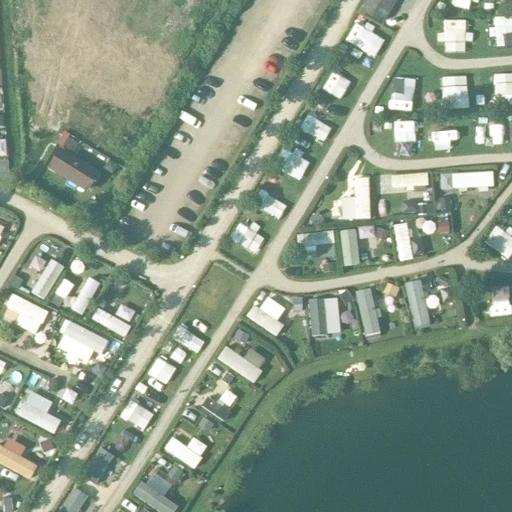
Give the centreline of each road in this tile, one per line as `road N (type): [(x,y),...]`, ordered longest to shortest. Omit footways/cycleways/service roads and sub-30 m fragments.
road 1 (unknown): [(452,261),(322,286),(282,285),(264,272),(428,0)]
road 2 (unknown): [(108,511),(264,272)]
road 3 (unknown): [(511,161),(393,166),(372,160),(351,131)]
road 4 (unknown): [(511,266),(452,261),(511,186)]
